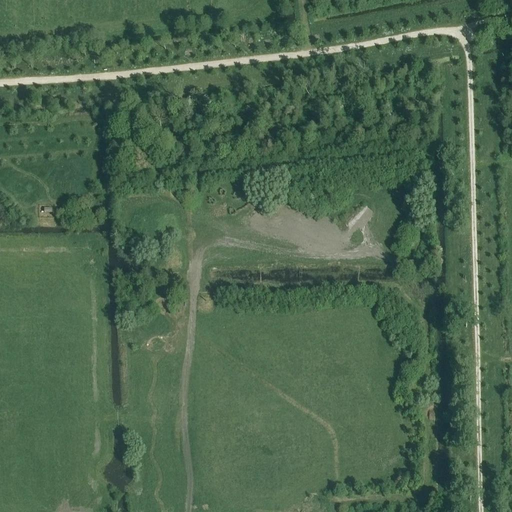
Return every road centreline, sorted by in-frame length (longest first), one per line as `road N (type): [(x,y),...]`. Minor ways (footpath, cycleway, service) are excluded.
road 1 (track): [(454,29),(469,56),(479,511)]
road 2 (track): [(454,29),(209,65),(0,82)]
